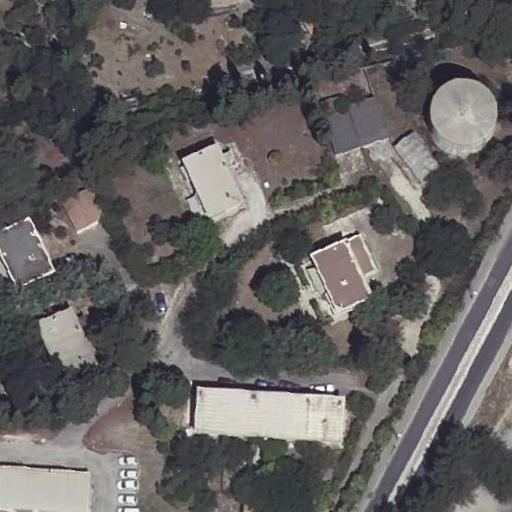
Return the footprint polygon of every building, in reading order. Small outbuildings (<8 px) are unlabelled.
[(321,0),(294,12),(303,30),(354,6),(351,0),(321,0)] [(495,21),(511,16),(511,0),(489,0),(490,1),(486,4),(495,21)] [(467,86),(455,87),(444,92),(435,100),(430,110),(428,122),(430,134),(436,144),(442,149),(453,155),(464,157),(476,154),(486,149),(494,139),(498,128),(498,117),(495,105),(488,96),(478,89),(467,86)] [(319,115),(334,158),(387,139),(371,97),(319,115)] [(412,131),(391,147),(415,181),(437,165),(412,131)] [(206,218),(237,205),(223,173),(234,168),(225,150),(214,156),(213,152),(181,166),(206,218)] [(74,238),(102,222),(85,192),(59,209),(74,238)] [(0,235),(0,257),(15,292),(53,277),(29,224),(0,235)] [(309,260),(334,315),(366,301),(356,278),(370,271),(354,239),(309,260)] [(60,381),(91,368),(77,335),(88,330),(80,313),(68,319),(67,314),(35,328),(60,381)] [(306,438),(309,403),(197,395),(195,431),(306,438)] [(343,404),(309,403),(306,438),(340,442),(343,404)] [(0,470),(0,510),(29,511),(81,511),(85,477),(0,470)]
